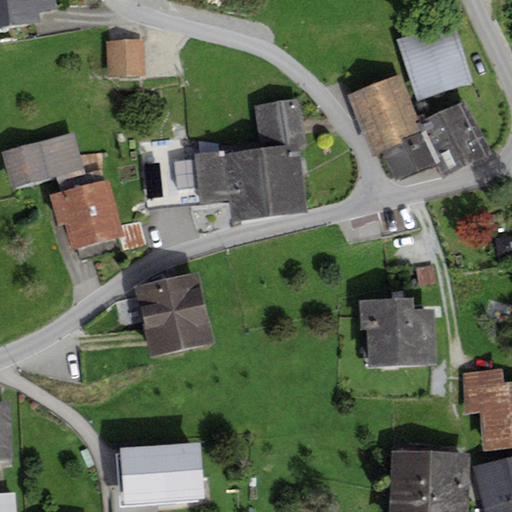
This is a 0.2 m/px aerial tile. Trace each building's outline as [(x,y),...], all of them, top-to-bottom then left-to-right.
[(53,0),(0,0),(0,26),(41,21),(40,11),(54,10),(53,0)] [(452,27),(402,42),(419,96),(469,81),(452,27)] [(141,47),(107,49),(109,82),(143,80),(141,47)] [(398,79),(353,98),(374,153),(385,149),(396,178),(437,162),(445,174),(487,152),(462,105),(417,126),(398,79)] [(230,151),(196,156),(202,202),(232,198),(235,220),(304,211),(295,146),(304,145),(297,101),(256,109),(263,151),(230,155),(230,151)] [(72,141),(1,157),(9,193),(80,177),(72,141)] [(108,188),(51,203),(59,232),(66,230),(72,254),(122,241),(108,188)] [(432,271),(415,273),(418,290),(434,288),(432,271)] [(196,280),(138,295),(155,364),(213,350),(196,280)] [(409,302),(362,304),(362,327),(370,327),(371,362),(431,361),(430,312),(410,313),(409,302)] [(499,374),(465,376),(467,410),(484,409),(486,447),(511,444),(511,385),(500,386),(499,374)] [(13,408),(0,408),(0,470),(16,470),(13,408)] [(196,447),(125,452),(128,498),(200,493),(196,447)] [(461,511),(464,457),(396,455),(393,511),(461,511)] [(511,511),(511,462),(477,469),(487,511),(511,511)] [(14,511),(14,500),(0,500),(0,511),(14,511)]
